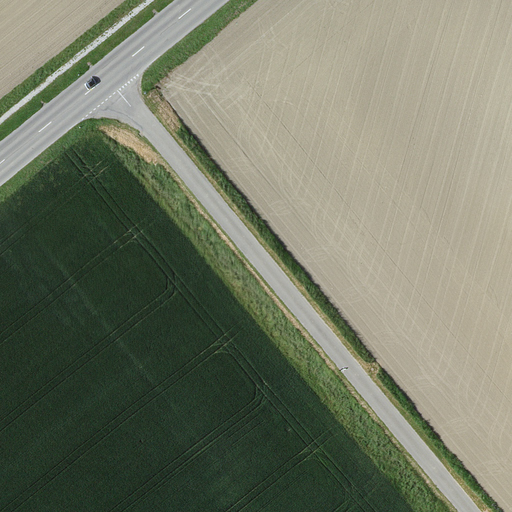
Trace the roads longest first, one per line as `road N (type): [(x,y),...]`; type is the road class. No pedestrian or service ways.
road 1 (track): [(106,75),(469,511)]
road 2 (secondary): [(0,161),(199,0)]
